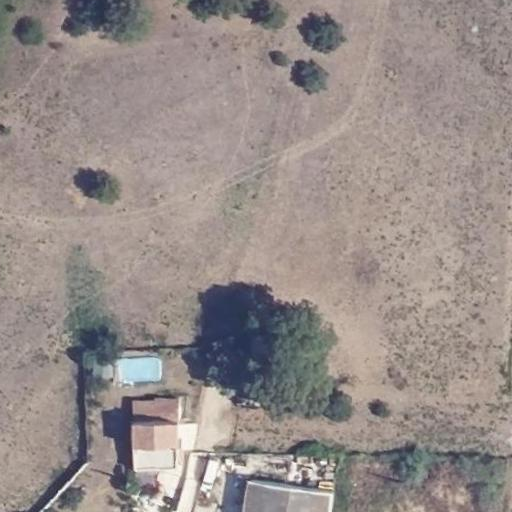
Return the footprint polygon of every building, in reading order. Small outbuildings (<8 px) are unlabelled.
[(121,357),(121,377),(161,376),(161,356),(121,357)] [(265,359),(247,358),(242,358),(242,378),(262,379),(265,359)] [(286,379),(287,360),(265,359),(262,379),(286,379)] [(131,399),(129,444),(143,445),(144,457),(176,459),(177,398),(152,395),(152,400),(131,399)] [(143,445),(129,444),(129,468),(176,469),(176,459),(144,457),(143,445)] [(255,478),(249,511),(334,511),(338,489),(255,478)]
